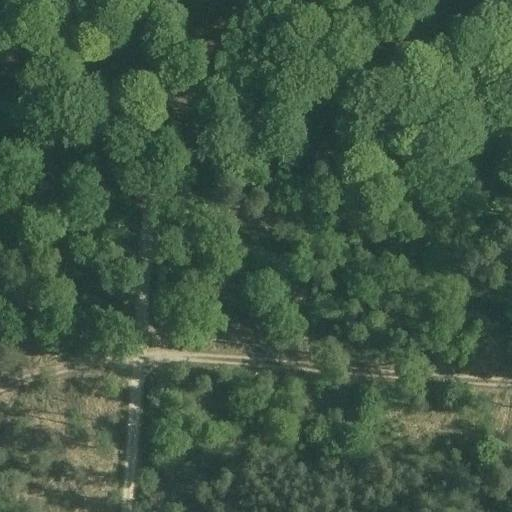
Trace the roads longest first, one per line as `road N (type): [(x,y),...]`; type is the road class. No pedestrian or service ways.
road 1 (track): [(511,386),(139,345),(0,388)]
road 2 (track): [(125,511),(168,0)]
